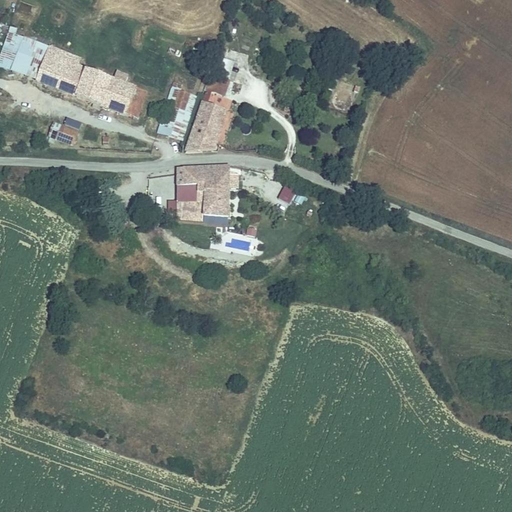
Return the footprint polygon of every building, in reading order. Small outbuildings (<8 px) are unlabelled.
[(0,64),(0,73),(23,82),(36,46),(10,38),(0,64)] [(36,46),(23,82),(37,86),(44,64),(50,51),(36,46)] [(85,63),(50,51),(44,64),(57,68),(50,91),(76,100),(87,73),(83,71),(85,63)] [(44,64),(37,86),(50,91),(57,68),(44,64)] [(142,94),(87,73),(76,100),(133,121),(142,94)] [(232,78),(212,73),(207,88),(207,91),(212,92),(219,94),(220,87),(228,90),(232,78)] [(225,97),(228,90),(220,87),(219,94),(225,97)] [(212,92),(207,91),(203,101),(209,102),(212,92)] [(165,111),(189,117),(194,100),(170,93),(165,111)] [(149,96),(142,94),(133,121),(137,123),(149,96)] [(186,157),(213,153),(225,113),(201,105),(186,157)] [(181,144),(189,117),(165,111),(156,137),(181,144)] [(80,136),(56,124),(50,136),(74,148),(80,136)] [(231,194),(231,170),(199,172),(198,191),(199,195),(231,194)] [(198,191),(199,172),(176,173),(176,191),(198,191)] [(283,212),(297,192),(286,184),(272,204),(283,212)] [(230,224),(231,194),(199,195),(198,191),(176,191),(176,220),(204,221),(230,224)] [(294,202),(302,205),(305,196),(297,193),(294,202)] [(255,236),(257,226),(248,224),(246,234),(255,236)]
